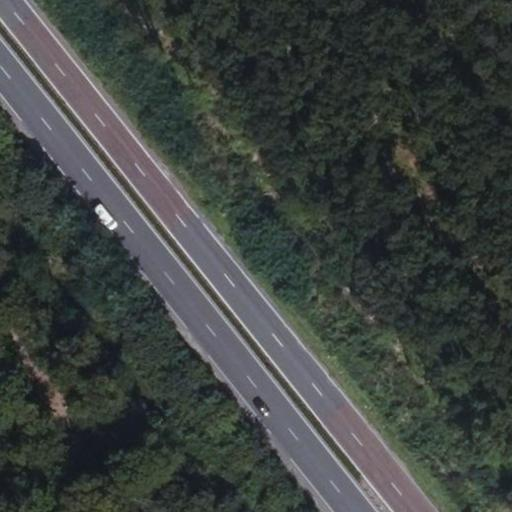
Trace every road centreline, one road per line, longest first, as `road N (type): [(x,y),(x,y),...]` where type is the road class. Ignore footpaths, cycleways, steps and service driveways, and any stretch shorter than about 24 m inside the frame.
road 1 (primary): [(409,511),(0,0)]
road 2 (primary): [(0,67),(352,511)]
